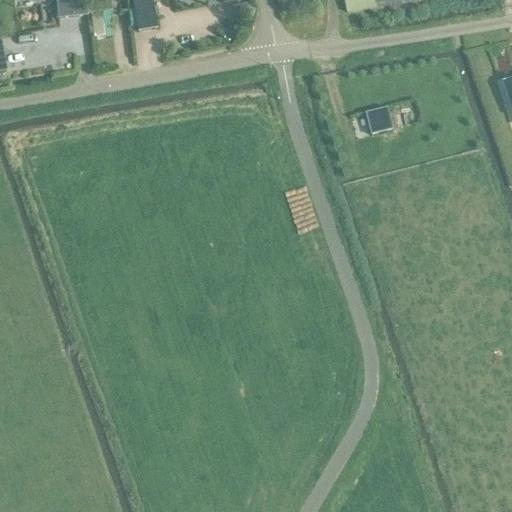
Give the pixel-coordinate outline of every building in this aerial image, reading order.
[(156,31),(150,0),(149,0),(132,3),(138,34),(156,31)] [(419,3),(418,0),(343,0),(346,14),(378,9),(419,3)] [(240,8),(234,16),(236,24),(249,21),(246,7),(240,8)] [(102,15),(90,16),(93,41),(105,39),(102,15)] [(388,111),(367,116),(372,138),(394,132),(388,111)]
